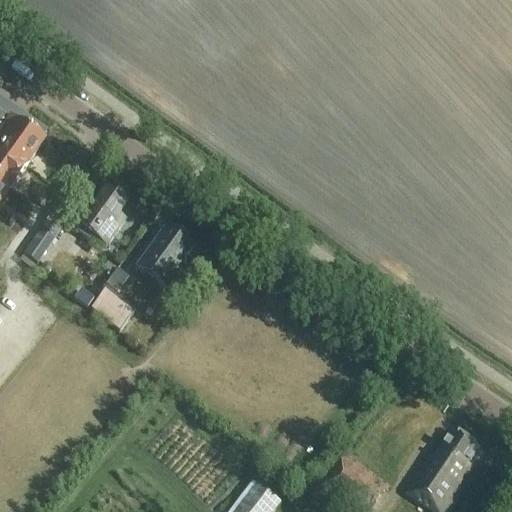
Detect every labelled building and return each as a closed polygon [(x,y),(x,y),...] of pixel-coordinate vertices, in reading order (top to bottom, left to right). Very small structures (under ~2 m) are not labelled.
[(0,204),(9,193),(10,194),(27,169),(26,168),(43,145),(40,143),(47,133),(0,98),(0,204)] [(107,249),(125,223),(118,218),(127,205),(107,190),(76,234),(90,244),(93,239),(107,249)] [(45,223),(22,256),(37,266),(60,233),(45,223)] [(174,297),(192,273),(183,267),(194,251),(166,231),(137,271),(174,297)] [(31,272),(34,268),(21,259),(18,263),(31,272)] [(44,264),(40,268),(41,273),(46,275),(51,272),(50,266),(44,264)] [(106,264),(102,270),(109,275),(113,269),(106,264)] [(90,310),(119,333),(135,313),(105,290),(90,310)] [(471,472),(483,454),(455,436),(436,463),(432,460),(407,497),(429,511),(450,511),(475,475),(471,472)] [(350,511),(364,511),(378,494),(384,488),(345,460),(340,465),(322,489),(350,511)] [(262,511),(274,511),(280,505),(255,488),(246,501),(262,511)] [(491,490),(481,505),(489,510),(499,496),(491,490)]
